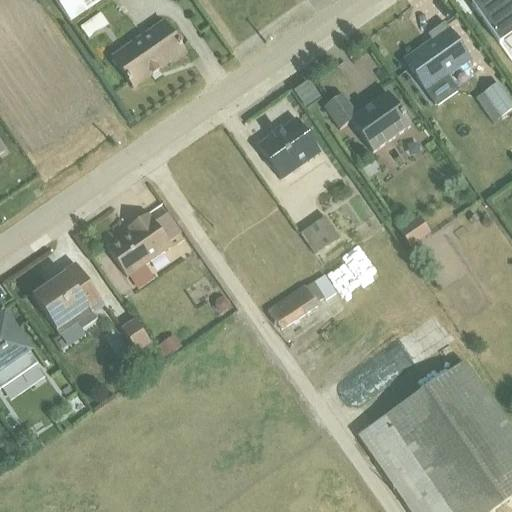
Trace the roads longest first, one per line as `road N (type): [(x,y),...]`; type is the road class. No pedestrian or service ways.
road 1 (unclassified): [(146,156),(393,511)]
road 2 (tertiary): [(146,156),(371,0)]
road 3 (tertiary): [(0,257),(146,156)]
